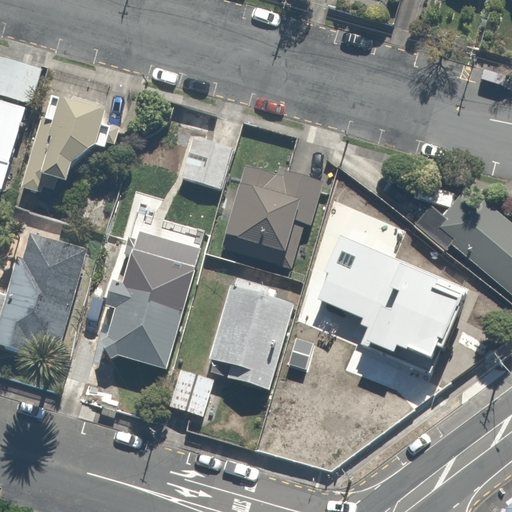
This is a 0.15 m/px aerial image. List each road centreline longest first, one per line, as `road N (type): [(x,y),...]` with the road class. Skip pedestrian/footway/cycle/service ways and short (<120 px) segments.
road 1 (residential): [(511,123),(37,0)]
road 2 (residential): [(0,447),(223,511)]
road 3 (tertiary): [(511,424),(396,511)]
